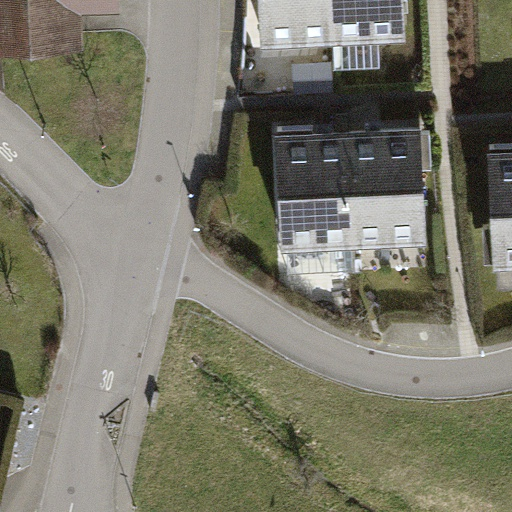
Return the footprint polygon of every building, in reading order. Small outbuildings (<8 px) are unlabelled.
[(0,0),(0,44),(71,41),(69,6),(117,4),(116,0),(0,0)] [(336,35),(333,0),(264,0),(266,38),(336,35)] [(334,0),(336,34),(406,31),(404,0),(334,0)] [(357,240),(351,131),(315,133),(315,126),(282,127),(287,243),(357,240)] [(434,126),(351,131),(357,240),(427,236),(424,166),(436,165),(434,126)] [(511,259),(511,144),(494,145),(497,224),(487,225),(488,261),(511,259)]
